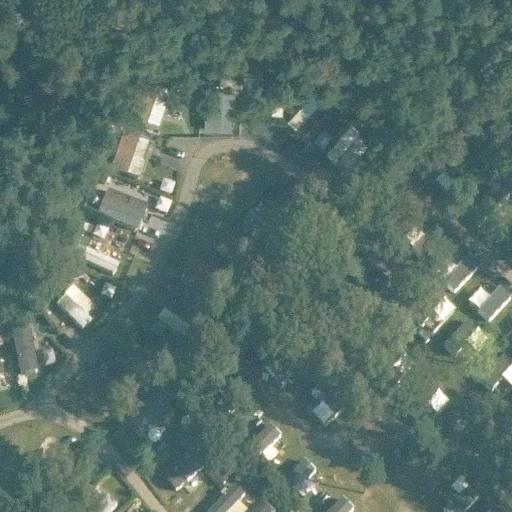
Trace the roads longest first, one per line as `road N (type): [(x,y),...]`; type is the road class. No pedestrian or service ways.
road 1 (track): [(43,402),(145,282),(194,161),(216,149),(269,152),(342,207)]
road 2 (track): [(511,499),(487,460),(374,410),(266,296)]
